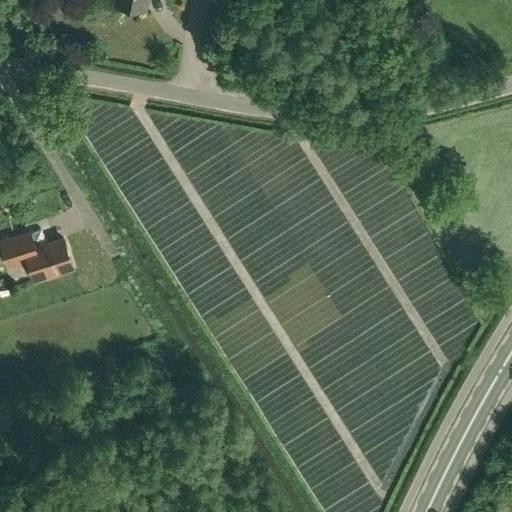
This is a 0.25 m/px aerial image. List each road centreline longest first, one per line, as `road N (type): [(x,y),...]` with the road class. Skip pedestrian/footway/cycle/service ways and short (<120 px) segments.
road 1 (unclassified): [(7,70),(285,112)]
road 2 (unclassified): [(285,112),(374,116),(511,85)]
road 3 (residential): [(7,70),(6,83),(114,252)]
road 4 (secondary): [(426,511),(511,354)]
